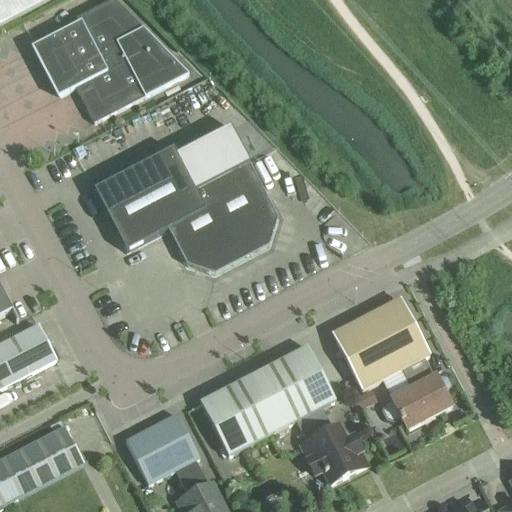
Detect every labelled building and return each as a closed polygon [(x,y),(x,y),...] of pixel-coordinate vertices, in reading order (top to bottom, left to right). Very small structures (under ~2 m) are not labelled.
[(0,0),(0,32),(57,0),(0,0)] [(188,80),(113,4),(77,23),(79,28),(35,51),(61,101),(76,93),(94,129),(188,80)] [(174,154),(94,195),(126,257),(169,235),(187,270),(215,279),(269,251),(278,223),(249,168),(231,133),(216,140),(177,160),(174,154)] [(0,323),(11,317),(13,317),(9,310),(0,290),(0,323)] [(392,406),(385,409),(383,416),(387,423),(394,425),(400,422),(402,426),(404,426),(409,435),(452,412),(443,395),(447,394),(450,390),(446,383),(442,383),(438,385),(436,380),(434,381),(425,364),(430,361),(400,304),(332,340),(362,396),(401,376),(410,394),(391,404),(392,406)] [(38,330),(0,350),(0,395),(57,366),(38,330)] [(200,408),(228,462),(297,427),(307,447),(299,451),(307,465),(305,466),(315,484),(323,480),(330,494),(371,472),(355,440),(348,443),(341,430),(333,434),(322,414),(336,407),(308,353),(200,408)] [(362,400),(353,404),(359,416),(368,411),(362,400)] [(176,477),(185,494),(205,484),(196,466),(199,464),(177,421),(126,447),(149,491),(176,477)] [(65,433),(0,467),(0,511),(1,511),(84,469),(65,433)] [(224,511),(212,489),(209,491),(205,484),(185,494),(189,502),(177,508),(178,511),(224,511)]
